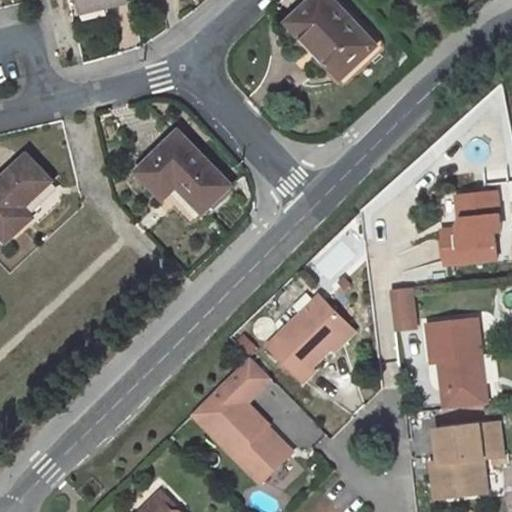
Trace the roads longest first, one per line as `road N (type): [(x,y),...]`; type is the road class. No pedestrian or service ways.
road 1 (unclassified): [(316,206),(48,469),(14,511)]
road 2 (unclassified): [(511,12),(316,206)]
road 3 (residential): [(316,206),(185,65)]
road 4 (residential): [(0,114),(185,65)]
